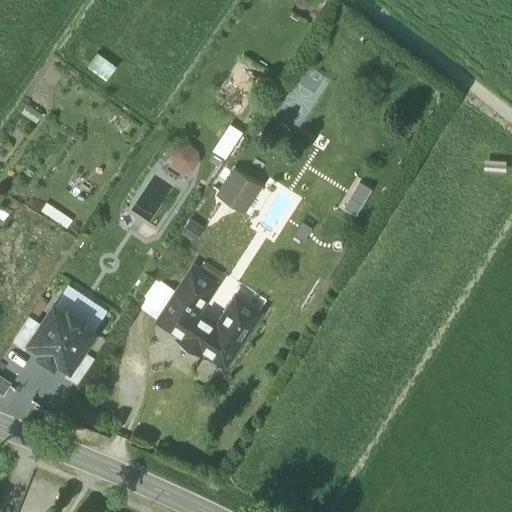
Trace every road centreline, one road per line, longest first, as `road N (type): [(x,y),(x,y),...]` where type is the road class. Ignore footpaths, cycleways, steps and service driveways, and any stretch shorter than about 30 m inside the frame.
road 1 (secondary): [(0,426),(198,511)]
road 2 (track): [(354,0),(511,118)]
